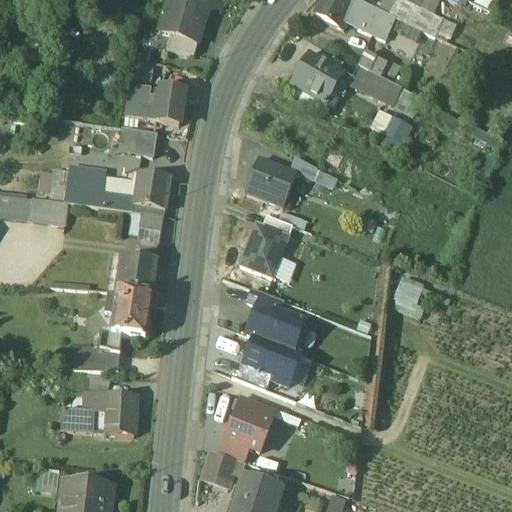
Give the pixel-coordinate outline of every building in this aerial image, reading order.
[(46,0),(46,3),(69,8),(70,0),(46,0)] [(169,0),(158,37),(170,41),(196,49),(208,11),(219,14),(223,0),(169,0)] [(377,15),(346,0),(322,0),(312,20),(342,34),(348,22),(358,28),(356,32),(366,37),(377,15)] [(389,0),(388,2),(395,5),(396,4),(415,12),(420,0),(389,0)] [(443,24),(415,12),(396,4),(395,5),(394,9),(417,19),(440,30),(443,24)] [(417,19),(394,9),(388,20),(395,23),(395,24),(411,31),(417,19)] [(377,15),(366,37),(384,46),(395,24),(395,23),(388,20),(377,15)] [(440,30),(417,19),(411,31),(420,36),(435,42),(440,30)] [(411,31),(395,24),(391,32),(418,45),(420,41),(420,36),(411,31)] [(196,49),(170,41),(165,56),(193,61),(196,49)] [(340,76),(307,58),(289,90),(321,108),(340,76)] [(365,58),(364,58),(357,72),(379,83),(386,69),(371,61),(365,58)] [(152,70),(135,68),(133,83),(150,85),(152,70)] [(397,74),(386,69),(379,83),(390,89),(397,74)] [(379,83),(357,72),(351,84),(351,89),(391,110),(400,94),(390,89),(379,83)] [(340,76),(321,108),(327,112),(332,112),(345,88),(343,85),(346,80),(340,76)] [(492,91),(485,87),(478,98),(486,102),(492,91)] [(160,96),(128,91),(124,122),(155,128),(160,96)] [(183,99),(160,96),(155,128),(178,131),(183,99)] [(407,139),(389,129),(384,140),(402,149),(407,139)] [(427,130),(410,161),(421,167),(438,135),(427,130)] [(152,162),(156,139),(111,131),(107,154),(152,162)] [(316,175),(294,163),(289,177),(295,179),(295,180),(312,186),(316,175)] [(289,177),(257,165),(244,199),(282,214),(295,180),(295,179),(289,177)] [(87,175),(70,173),(69,179),(64,211),(67,211),(91,214),(92,199),(85,198),(87,175)] [(105,177),(87,175),(85,198),(92,199),(102,200),(104,184),(105,177)] [(69,179),(53,176),(48,209),(64,211),(69,179)] [(169,183),(137,179),(132,179),(131,187),(130,190),(135,191),(134,204),(132,219),(142,220),(162,223),(163,223),(169,183)] [(131,187),(104,184),(102,200),(134,204),(135,191),(130,190),(131,187)] [(102,200),(92,199),(91,214),(132,219),(134,204),(102,200)] [(48,209),(31,207),(29,227),(64,231),(67,211),(64,211),(48,209)] [(162,223),(142,220),(140,233),(160,236),(162,223)] [(266,222),(262,233),(288,242),(292,232),(266,222)] [(256,230),(240,272),(272,284),(288,242),(262,233),(256,230)] [(156,268),(123,262),(116,300),(150,305),(156,268)] [(402,281),(391,311),(415,320),(426,289),(402,281)] [(282,307),(250,295),(245,307),(257,312),(257,311),(278,319),(282,307)] [(116,300),(107,298),(103,318),(113,320),(116,300)] [(150,305),(116,300),(113,320),(110,338),(110,339),(120,341),(143,345),(144,342),(146,343),(149,340),(151,332),(148,327),(146,327),(150,305)] [(278,319),(257,311),(257,312),(246,341),(253,344),(291,358),(302,328),(278,319)] [(110,338),(99,337),(96,357),(118,359),(120,341),(110,339),(110,338)] [(291,358),(253,344),(242,373),(242,374),(269,384),(287,391),(298,361),(291,358)] [(96,357),(68,354),(67,378),(116,379),(118,359),(96,357)] [(269,384),(242,374),(242,373),(236,370),(231,383),(264,396),(269,384)] [(109,384),(63,382),(62,395),(77,396),(77,401),(106,403),(107,403),(109,384)] [(275,415),(241,402),(237,413),(271,427),(275,415)] [(107,403),(106,403),(104,420),(103,440),(133,442),(136,404),(107,403)] [(271,427),(237,413),(224,445),(247,454),(258,458),(271,427)] [(104,420),(61,415),(59,436),(92,438),(91,439),(103,440),(104,420)] [(247,454),(224,445),(218,461),(241,468),(247,454)] [(210,458),(201,485),(227,494),(237,467),(210,458)] [(233,511),(275,511),(280,496),(258,489),(259,486),(247,483),(246,485),(243,484),(239,494),(233,493),(229,507),(234,509),(233,511)] [(109,511),(111,493),(68,488),(65,511),(109,511)] [(323,511),(341,511),(343,502),(326,499),(323,511)]
